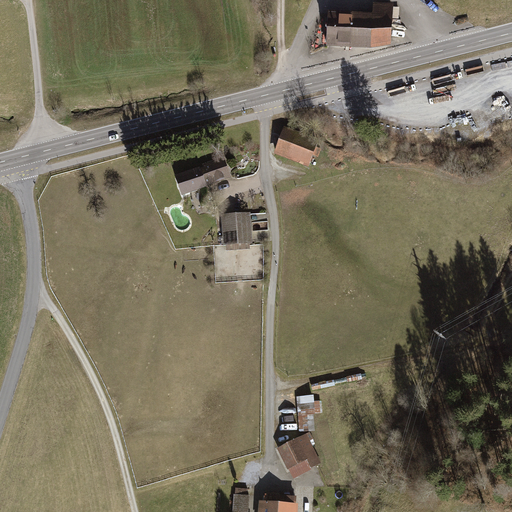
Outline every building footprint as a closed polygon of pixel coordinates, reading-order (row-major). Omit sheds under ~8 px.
[(373,15),(330,12),(327,46),(371,49),(391,46),(393,6),(374,4),(373,15)] [(286,128),(275,154),(310,169),(321,142),(286,128)] [(203,168),(174,178),(181,198),(208,188),(208,187),(231,179),(224,158),(202,165),(203,168)] [(253,242),(251,213),(222,215),(224,244),(227,244),(227,246),(227,252),(251,250),(251,245),(251,242),(253,242)] [(313,395),(296,397),(298,415),(315,413),(313,395)] [(306,434),(277,449),(293,480),(322,465),(306,434)] [(297,511),(298,504),(295,504),(296,496),(267,494),(266,501),(260,501),(259,511),(297,511)] [(247,511),(249,496),(234,495),(232,511),(247,511)]
